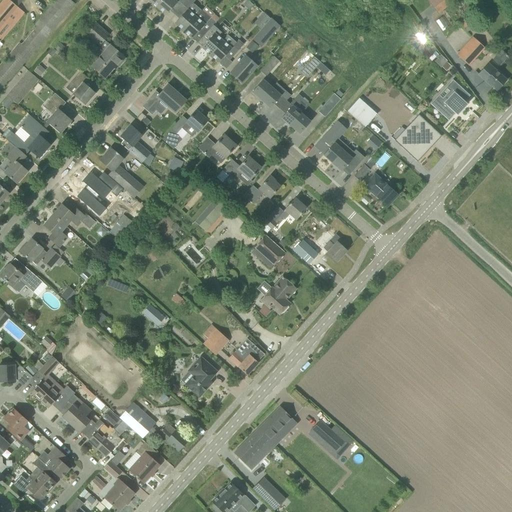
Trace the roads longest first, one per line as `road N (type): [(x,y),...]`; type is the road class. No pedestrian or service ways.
road 1 (secondary): [(155,511),(390,251)]
road 2 (residential): [(390,251),(164,54)]
road 3 (residential): [(0,248),(164,54)]
road 4 (residential): [(54,511),(86,469),(9,400),(0,405)]
